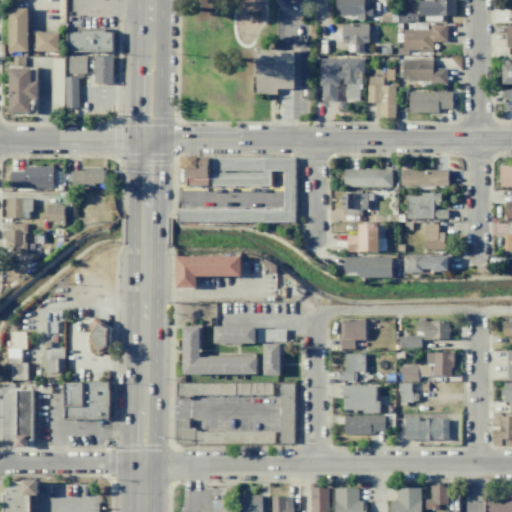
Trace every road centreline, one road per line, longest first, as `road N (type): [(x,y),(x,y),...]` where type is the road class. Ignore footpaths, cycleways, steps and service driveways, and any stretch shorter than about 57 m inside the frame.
road 1 (residential): [(511,463),(140,465)]
road 2 (residential): [(146,141),(511,140)]
road 3 (residential): [(314,463),(319,313),(477,309)]
road 4 (secondary): [(144,243),(138,511)]
road 5 (residential): [(475,259),(475,0)]
road 6 (secondary): [(150,0),(145,218)]
road 7 (residential): [(476,464),(477,309)]
road 8 (residential): [(0,140),(146,141)]
road 9 (residential): [(140,465),(0,463)]
